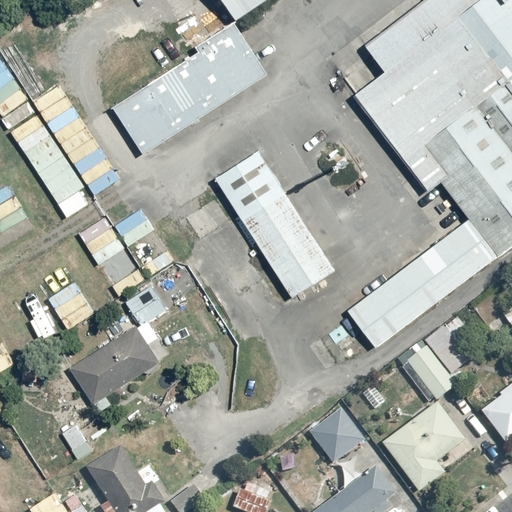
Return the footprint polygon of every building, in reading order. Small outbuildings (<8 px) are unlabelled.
[(203,0),(219,25),(258,0),(203,0)] [(447,229),(476,266),(511,238),(511,0),(425,0),(354,54),(372,77),(337,103),(413,204),(423,196),(447,229)] [(219,37),(97,113),(126,158),(248,81),(219,37)] [(312,289),(235,167),(194,193),(271,315),(312,289)] [(331,317),(359,354),(476,266),(447,229),(331,317)] [(168,310),(151,285),(126,302),(143,327),(168,310)] [(473,334),(457,314),(426,338),(452,373),(469,360),(458,346),(473,334)] [(106,397),(163,362),(154,347),(162,342),(152,324),(143,329),(140,324),(70,368),(98,414),(111,406),(106,397)] [(437,400),(464,380),(459,373),(452,379),(424,341),(404,356),(410,365),(405,370),(427,400),(433,395),(437,400)] [(511,384),(481,407),(511,450),(511,384)] [(92,420),(78,398),(53,414),(75,450),(89,441),(80,428),(92,420)] [(466,440),(438,403),(384,443),(419,491),(445,472),(437,461),(466,440)] [(365,440),(341,409),(311,433),(335,463),(365,440)] [(101,506),(105,511),(177,511),(178,511),(187,511),(208,498),(195,480),(173,495),(146,455),(133,464),(123,450),(91,472),(110,500),(101,506)] [(371,511),(396,494),(364,453),(329,479),(340,493),(315,511),(371,511)] [(268,511),(275,494),(243,483),(234,509),(243,511),(268,511)] [(92,511),(82,493),(64,502),(69,511),(92,511)]
